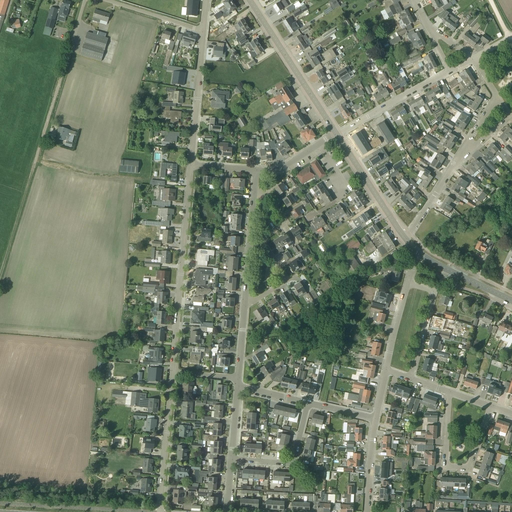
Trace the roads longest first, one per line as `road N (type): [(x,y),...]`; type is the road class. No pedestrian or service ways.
road 1 (residential): [(172,373),(192,164)]
road 2 (unclassified): [(35,159),(84,0)]
road 3 (residential): [(446,391),(446,466),(467,466),(489,406)]
road 4 (tertiary): [(335,134),(248,0)]
road 5 (residential): [(243,306),(280,282),(260,244),(281,220),(254,192)]
road 6 (residential): [(160,511),(172,373)]
road 7 (residential): [(192,164),(203,30)]
road 8 (residential): [(335,134),(447,71)]
road 9 (tertiary): [(405,239),(335,134)]
road 10 (residential): [(230,461),(290,464),(306,403)]
road 11 (track): [(0,274),(35,159)]
